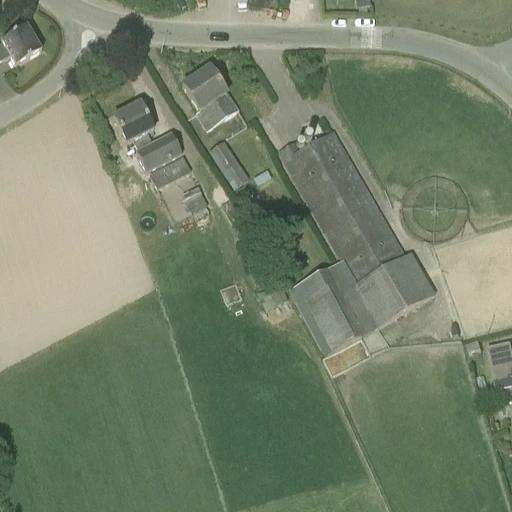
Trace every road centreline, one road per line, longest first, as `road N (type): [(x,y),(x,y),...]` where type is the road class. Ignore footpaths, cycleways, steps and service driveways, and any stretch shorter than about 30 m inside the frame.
road 1 (unclassified): [(506,81),(451,50),(399,39),(144,32),(96,21)]
road 2 (unclassified): [(0,113),(76,56),(96,21)]
